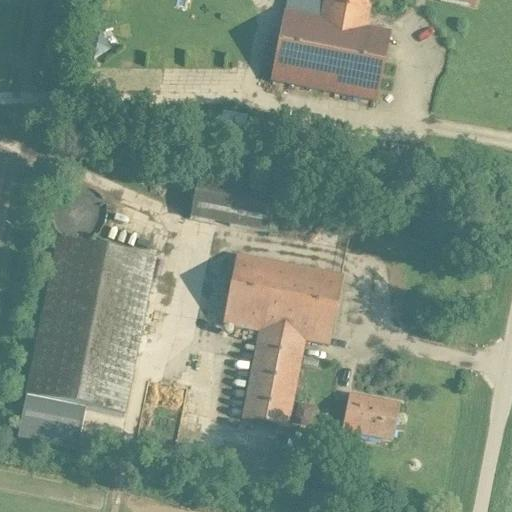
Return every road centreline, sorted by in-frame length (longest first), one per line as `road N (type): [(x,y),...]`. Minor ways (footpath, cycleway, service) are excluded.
road 1 (unknown): [(508,359),(357,323),(371,258),(352,245),(184,219)]
road 2 (unclassified): [(478,511),(511,339)]
